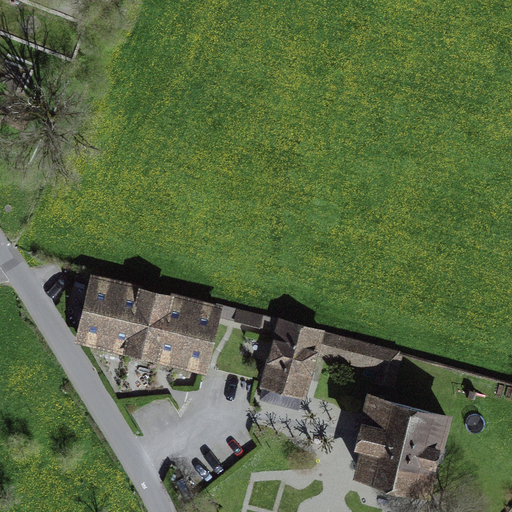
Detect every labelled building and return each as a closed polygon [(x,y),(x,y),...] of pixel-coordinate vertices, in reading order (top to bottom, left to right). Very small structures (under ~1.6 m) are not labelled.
[(90,269),(74,337),(206,368),(219,316),(222,302),(90,269)] [(222,302),(219,316),(275,330),(278,317),(222,302)] [(325,326),(279,314),(278,317),(275,330),(260,380),(264,381),(260,397),(299,407),(303,392),(307,393),(317,354),(324,329),(325,326)] [(402,351),(324,329),(317,354),(385,372),(383,382),(395,385),(403,353),(402,351)] [(453,405),(368,384),(354,438),(361,440),(353,470),(431,488),(453,405)]
